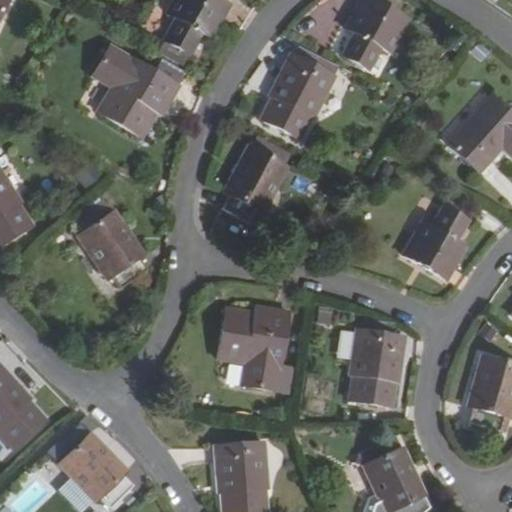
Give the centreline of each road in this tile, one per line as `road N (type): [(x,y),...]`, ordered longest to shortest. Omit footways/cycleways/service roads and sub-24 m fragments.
road 1 (residential): [(184,265),(181,216),(197,143),(221,81),(274,0)]
road 2 (residential): [(445,323),(300,278),(184,265)]
road 3 (residential): [(511,463),(482,492),(450,481),(423,436),(420,376),(445,323)]
road 4 (residential): [(99,408),(159,323),(184,265)]
road 5 (residential): [(0,318),(78,400),(99,408)]
road 6 (residential): [(99,408),(187,511)]
